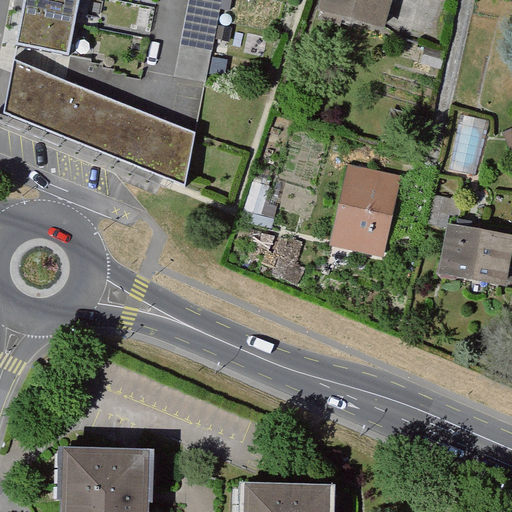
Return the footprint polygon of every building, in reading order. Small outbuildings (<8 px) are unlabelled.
[(81,0),(25,0),(16,46),(27,48),(70,56),(81,0)] [(220,0),(182,0),(168,79),(204,86),(220,0)] [(316,0),(312,19),(378,36),(387,0),(316,0)] [(199,131),(15,59),(2,116),(186,187),(199,131)] [(397,181),(344,169),(325,251),(378,263),(397,181)] [(509,245),(440,232),(430,283),(500,296),(509,245)] [(58,440),(57,511),(146,511),(146,440),(58,440)] [(235,475),(234,511),(320,511),(321,476),(235,475)]
